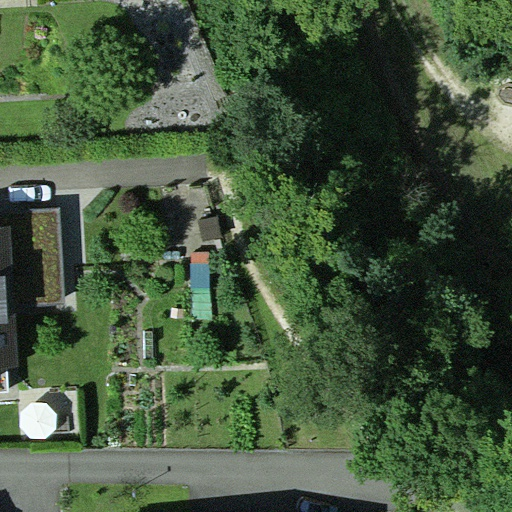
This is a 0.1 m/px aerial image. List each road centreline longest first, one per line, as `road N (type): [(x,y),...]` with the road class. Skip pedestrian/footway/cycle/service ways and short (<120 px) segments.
road 1 (residential): [(0,471),(315,477)]
road 2 (residential): [(0,171),(189,158)]
